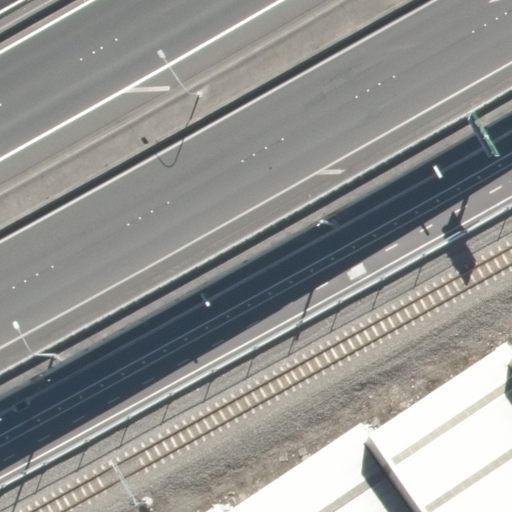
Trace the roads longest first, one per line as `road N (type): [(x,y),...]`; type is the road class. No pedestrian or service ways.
road 1 (trunk): [(511,20),(0,303)]
road 2 (trunk): [(181,0),(0,106)]
